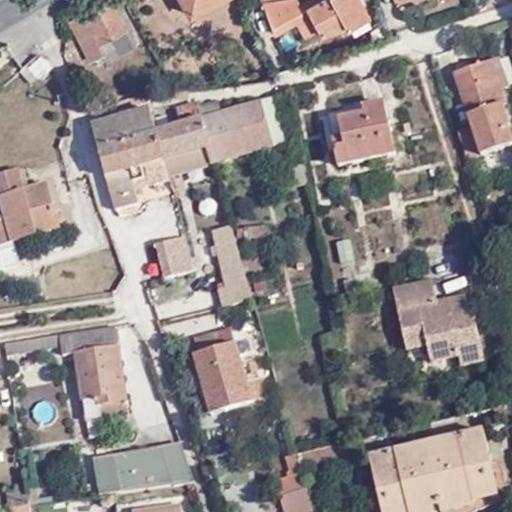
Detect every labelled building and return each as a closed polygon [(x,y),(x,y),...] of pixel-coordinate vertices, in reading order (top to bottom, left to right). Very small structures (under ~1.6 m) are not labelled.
[(100,44),(128,27),(113,0),(103,0),(81,13),(87,23),(77,29),(94,59),(104,53),(100,44)] [(179,0),(193,23),(210,14),(207,7),(217,1),(219,0),(179,0)] [(299,0),(262,0),(274,33),(296,22),(303,34),(317,27),(321,34),(345,22),(348,26),(369,15),(360,0),(314,0),(303,6),(299,0)] [(207,7),(210,14),(220,8),(217,1),(207,7)] [(137,42),(128,27),(100,44),(104,53),(107,58),(137,42)] [(52,59),(44,58),(38,62),(44,72),(55,68),(52,59)] [(492,64),(502,90),(511,86),(502,60),(492,64)] [(461,136),(470,160),(511,144),(511,135),(509,127),(511,125),(505,105),(507,104),(502,90),(492,64),(456,76),(475,131),(461,136)] [(263,100),(276,144),(289,141),(276,96),(263,100)] [(201,107),(204,118),(223,112),(220,100),(201,107)] [(216,161),(216,162),(276,144),(263,100),(223,112),(204,118),(216,161)] [(170,174),(216,162),(216,161),(204,118),(201,107),(200,102),(176,109),(180,125),(158,132),(170,174)] [(383,104),(366,107),(369,119),(341,124),(347,151),(338,152),(340,169),(395,156),(383,104)] [(369,119),(366,107),(330,115),(338,152),(347,151),(341,124),(369,119)] [(100,149),(158,132),(151,108),(93,126),(100,149)] [(137,190),(156,183),(149,163),(130,169),(137,190)] [(18,168),(0,172),(0,198),(4,213),(0,214),(0,244),(39,233),(37,225),(59,220),(49,182),(24,190),(18,168)] [(61,227),(59,220),(37,225),(39,233),(61,227)] [(224,291),(229,308),(257,302),(255,292),(236,229),(234,230),(234,231),(242,256),(221,262),(229,290),(224,291)] [(276,241),(276,231),(250,229),(250,239),(276,241)] [(214,237),(221,262),(242,256),(234,231),(214,237)] [(159,243),(169,278),(197,270),(187,236),(159,243)] [(436,278),(397,287),(411,349),(432,344),(436,361),(464,355),(466,365),(488,360),(475,295),(454,300),(456,306),(444,309),(442,303),(436,278)] [(456,306),(454,300),(442,303),(444,309),(456,306)] [(130,395),(120,322),(1,342),(2,356),(66,346),(69,354),(81,353),(87,414),(104,411),(102,399),(130,395)] [(197,356),(208,409),(225,407),(226,413),(267,406),(262,383),(247,385),(237,331),(201,337),(203,353),(197,356)] [(133,407),(130,395),(102,399),(104,411),(133,407)] [(225,407),(208,409),(209,417),(226,413),(225,407)] [(431,445),(442,511),(449,511),(475,506),(473,501),(498,495),(484,432),(431,445)] [(302,454),(303,458),(306,465),(356,454),(354,442),(302,454)] [(173,486),(194,483),(182,443),(94,458),(100,494),(173,483),(173,486)] [(442,511),(431,445),(372,459),(383,511),(442,511)] [(283,482),(287,499),(313,492),(306,465),(303,458),(291,461),(296,478),(283,482)] [(287,499),(291,511),(318,511),(313,492),(287,499)]
